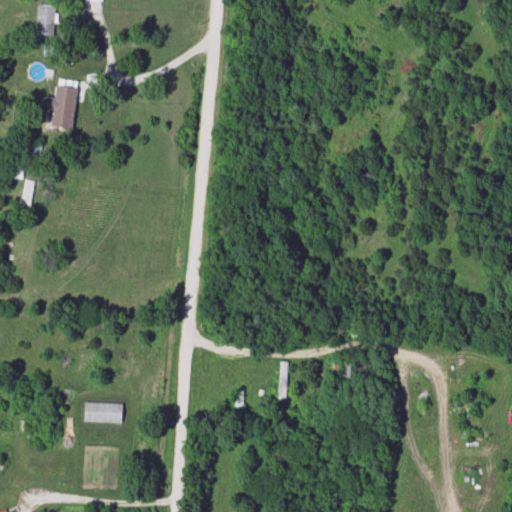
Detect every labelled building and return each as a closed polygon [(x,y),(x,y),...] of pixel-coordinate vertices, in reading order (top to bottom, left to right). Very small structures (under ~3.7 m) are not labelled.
[(55,0),(37,0),(37,36),(55,36),(55,0)] [(72,131),(76,89),(56,87),(51,128),(72,131)] [(22,179),(22,166),(12,166),(12,179),(22,179)] [(286,363),(278,363),(278,400),(286,400),(286,363)] [(349,382),(349,364),(330,364),(330,400),(341,400),(341,382),(349,382)] [(234,406),(242,406),(242,392),(234,392),(234,406)] [(84,424),(122,424),(122,405),(84,405),(84,424)]
